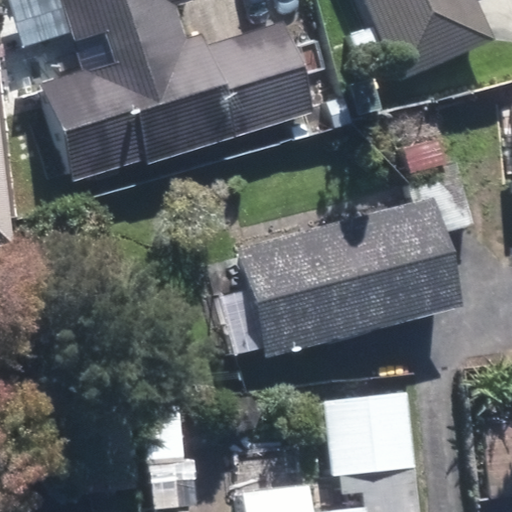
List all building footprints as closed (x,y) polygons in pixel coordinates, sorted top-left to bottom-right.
[(46,0),(67,76),(17,89),(44,193),(291,126),(264,28),(174,52),(161,6),(168,5),(166,0),(46,0)] [(342,0),(380,92),(474,54),(451,0),(342,0)] [(511,151),(493,154),(498,213),(507,212),(511,264),(511,151)] [(435,314),(405,206),(191,266),(221,374),(435,314)] [(396,511),(391,399),(309,402),(313,490),(214,494),(214,511),(396,511)] [(187,412),(126,415),(132,507),(192,503),(187,412)] [(18,418),(22,503),(117,499),(113,414),(18,418)]
